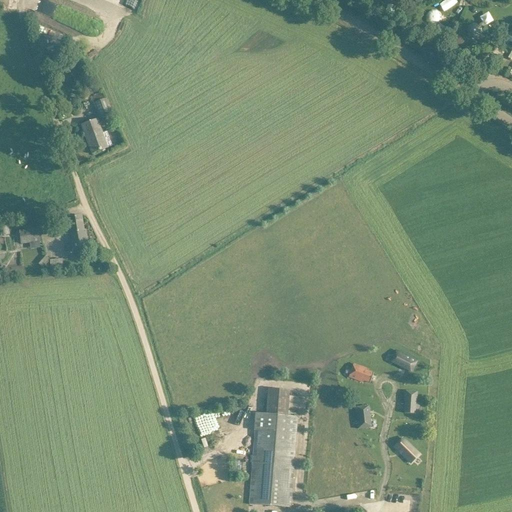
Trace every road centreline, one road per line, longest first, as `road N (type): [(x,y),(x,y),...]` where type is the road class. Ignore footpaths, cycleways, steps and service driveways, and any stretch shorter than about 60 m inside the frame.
road 1 (unclassified): [(21,0),(32,61),(85,207),(131,303),(196,511)]
road 2 (unclassified): [(511,122),(307,0)]
